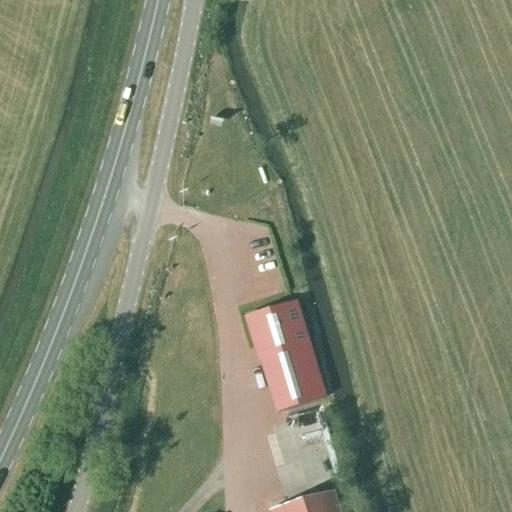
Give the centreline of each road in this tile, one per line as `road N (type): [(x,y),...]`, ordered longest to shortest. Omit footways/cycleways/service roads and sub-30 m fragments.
road 1 (unclassified): [(75,511),(194,0)]
road 2 (primary): [(0,460),(96,221),(161,0)]
